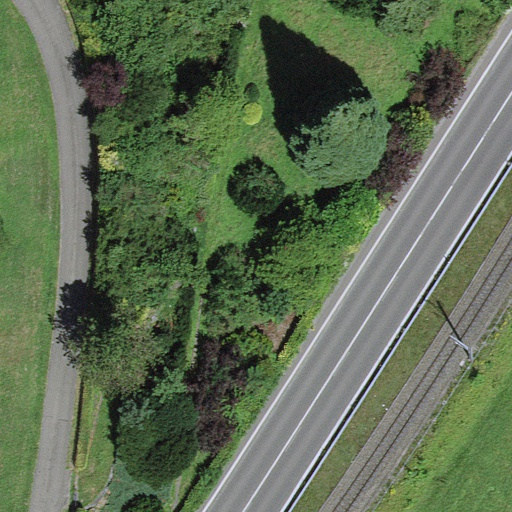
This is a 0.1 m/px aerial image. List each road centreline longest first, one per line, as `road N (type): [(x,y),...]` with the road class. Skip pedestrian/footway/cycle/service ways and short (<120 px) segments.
road 1 (residential): [(40,0),(64,56),(78,152),(47,511)]
road 2 (primary): [(238,511),(511,87)]
